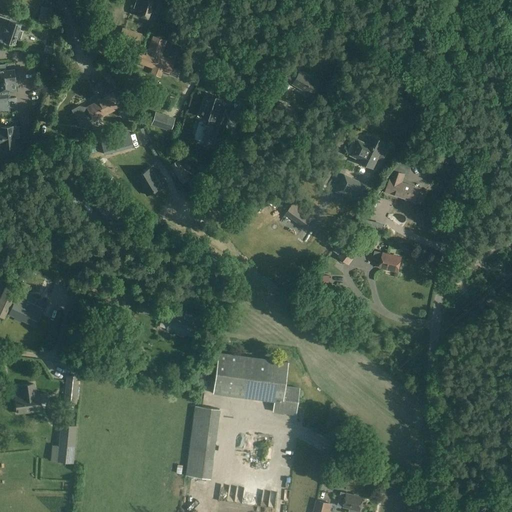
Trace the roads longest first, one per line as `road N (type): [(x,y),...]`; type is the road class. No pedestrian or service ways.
road 1 (unclassified): [(432,511),(435,325),(458,224)]
road 2 (unclassified): [(150,228),(74,299),(55,352),(0,355)]
road 3 (unclassified): [(458,224),(452,144),(429,70)]
road 4 (unclassified): [(429,70),(291,0)]
road 5 (residential): [(0,55),(18,54),(25,131),(20,153),(0,155)]
